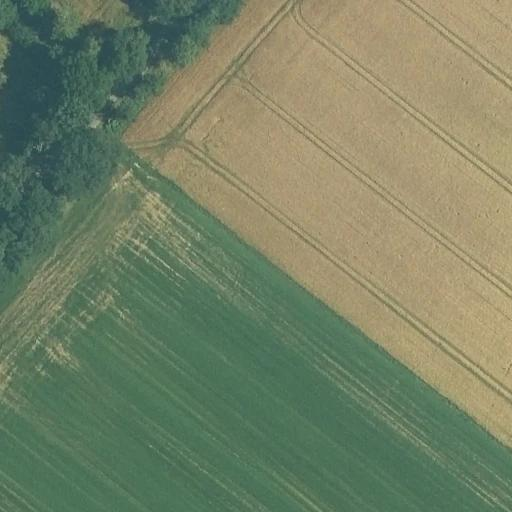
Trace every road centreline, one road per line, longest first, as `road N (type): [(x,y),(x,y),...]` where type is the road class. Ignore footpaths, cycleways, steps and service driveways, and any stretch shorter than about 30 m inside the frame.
road 1 (residential): [(197,0),(0,227)]
road 2 (unknown): [(1,0),(116,93)]
